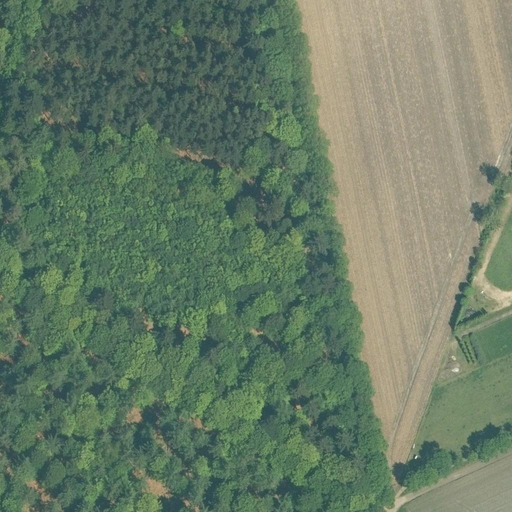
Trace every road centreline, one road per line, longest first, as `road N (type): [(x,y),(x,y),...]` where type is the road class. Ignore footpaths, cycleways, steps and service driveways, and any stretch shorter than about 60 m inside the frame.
road 1 (track): [(370,505),(0,280)]
road 2 (track): [(390,508),(511,450)]
